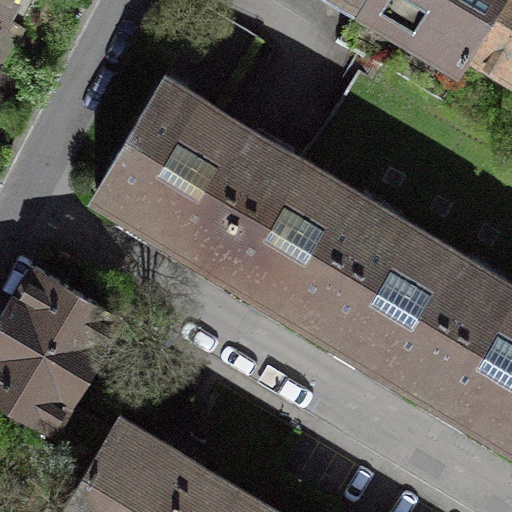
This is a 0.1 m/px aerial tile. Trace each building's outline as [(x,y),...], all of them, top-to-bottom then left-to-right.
[(338,40),(442,102),(471,53),(502,0),(361,0),(361,1),(338,40)] [(511,76),(511,0),(502,0),(471,53),(511,76)] [(150,223),(204,255),(269,146),(164,83),(166,81),(163,79),(96,191),(150,223)] [(258,287),(311,319),(378,208),(297,160),(296,162),(269,146),(204,255),(258,287)] [(364,351),(418,383),(484,272),(378,208),(311,319),(364,351)] [(0,399),(51,430),(67,402),(70,403),(105,344),(103,343),(120,315),(36,265),(16,299),(12,296),(0,315),(0,399)] [(471,415),(511,439),(511,288),(484,272),(418,383),(471,415)] [(60,511),(252,511),(258,502),(188,459),(117,417),(60,511)] [(252,511),(275,511),(258,502),(252,511)]
